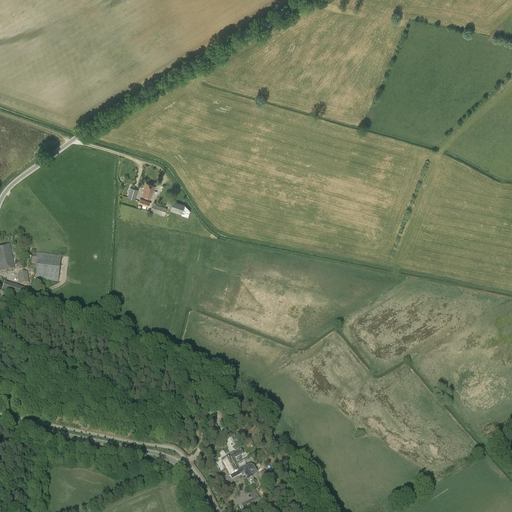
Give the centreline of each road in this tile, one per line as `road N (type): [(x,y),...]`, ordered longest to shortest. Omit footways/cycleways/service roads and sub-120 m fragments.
road 1 (track): [(320,511),(236,395),(191,364),(41,306)]
road 2 (tertiary): [(72,140),(301,0)]
road 3 (tertiary): [(211,511),(186,470),(160,454),(0,422)]
